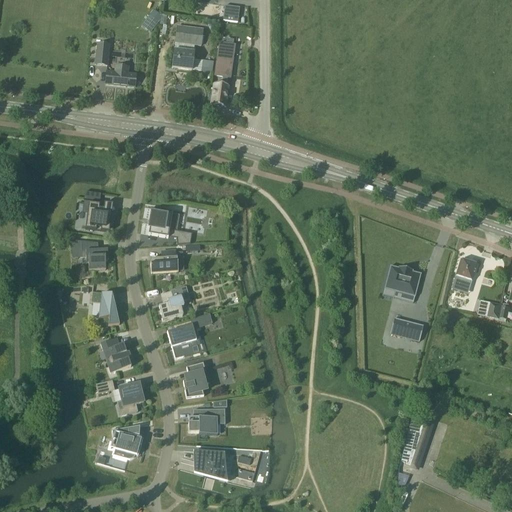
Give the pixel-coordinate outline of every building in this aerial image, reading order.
[(223,21),(237,23),(239,9),(224,7),(223,21)] [(144,27),(153,32),(163,14),(154,9),(144,27)] [(174,44),(201,47),(203,30),(177,27),(174,44)] [(235,46),(222,44),(218,44),(214,77),(231,80),(235,46)] [(109,46),(97,45),(95,66),(107,67),(109,46)] [(171,69),(192,72),(194,54),(174,51),(171,69)] [(106,73),(105,86),(134,89),(136,76),(127,75),(128,68),(115,67),(114,74),(106,73)] [(213,84),(210,106),(226,108),(228,86),(213,84)] [(112,207),(88,204),(85,230),(109,233),(112,207)] [(150,209),(149,220),(150,220),(148,236),(168,239),(168,238),(176,240),(176,246),(190,245),(191,235),(169,231),(172,215),(160,213),(160,211),(150,209)] [(88,259),(88,272),(105,271),(105,263),(107,263),(107,259),(107,251),(98,251),(97,244),(81,243),(82,253),(85,253),(86,259),(88,259)] [(150,260),(151,275),(177,274),(177,259),(176,259),(175,252),(161,253),(161,260),(150,260)] [(455,277),(453,286),(468,290),(471,282),(476,265),(467,263),(466,260),(463,259),(461,261),(460,260),(455,277)] [(404,295),(403,301),(413,304),(414,298),(415,298),(421,275),(413,273),(413,272),(398,268),(398,269),(390,267),(384,290),(404,295)] [(158,307),(162,322),(183,317),(180,308),(183,308),(182,302),(189,301),(186,288),(170,292),(172,300),(167,301),(168,305),(158,307)] [(70,290),(70,303),(78,303),(78,290),(70,290)] [(111,296),(92,294),(91,303),(91,304),(100,305),(98,322),(95,322),(98,332),(107,329),(108,329),(119,326),(114,305),(113,306),(110,305),(111,296)] [(502,306),(490,303),(487,318),(499,320),(502,306)] [(195,326),(167,334),(171,349),(172,349),(175,360),(184,358),(193,355),(191,348),(197,346),(193,333),(193,330),(211,322),(211,325),(212,324),(209,315),(192,320),(192,321),(193,321),(195,326)] [(423,327),(394,320),(390,335),(419,343),(423,327)] [(108,368),(110,375),(131,368),(128,359),(129,359),(128,359),(126,354),(127,354),(127,353),(126,354),(123,345),(119,347),(116,339),(100,345),(103,353),(108,351),(113,366),(108,368)] [(187,392),(188,396),(207,391),(203,379),(205,378),(203,373),(202,374),(200,367),(206,365),(186,370),(186,371),(189,370),(190,376),(183,378),(186,386),(184,387),(186,392),(187,392)] [(134,377),(122,379),(124,386),(135,383),(134,377)] [(112,382),(95,386),(98,395),(114,392),(112,382)] [(141,394),(139,386),(118,391),(121,402),(117,403),(120,417),(138,413),(136,406),(143,404),(141,397),(140,394),(141,394)] [(193,424),(188,424),(188,434),(198,434),(198,437),(217,436),(217,426),(225,426),(224,411),(193,411),(193,424)] [(433,424),(423,422),(411,418),(400,462),(402,462),(405,464),(404,467),(417,471),(433,424)] [(139,428),(112,432),(113,439),(117,441),(115,450),(114,451),(115,451),(113,456),(113,455),(112,456),(127,460),(128,461),(129,461),(130,460),(131,460),(132,460),(133,459),(134,458),(134,457),(135,457),(135,456),(136,457),(141,440),(134,438),(134,437),(138,438),(138,437),(139,429),(139,428)] [(224,454),(193,452),(194,474),(227,483),(224,454)] [(254,475),(241,471),(239,478),(252,482),(254,475)]
